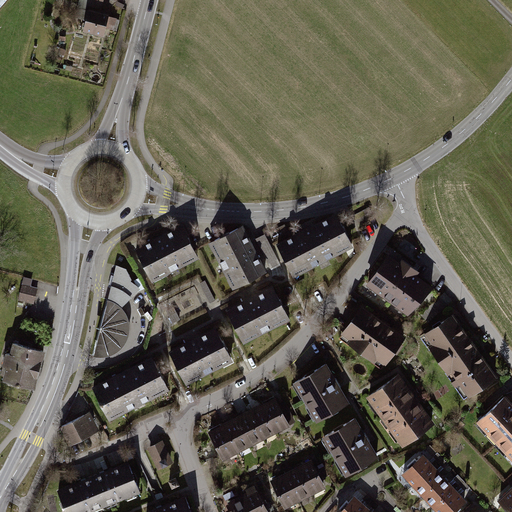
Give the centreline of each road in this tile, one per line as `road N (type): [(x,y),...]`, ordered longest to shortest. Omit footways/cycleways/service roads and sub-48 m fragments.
road 1 (residential): [(408,207),(299,340),(252,376),(170,418)]
road 2 (secondary): [(90,218),(62,353),(32,438),(0,497)]
road 3 (tertiary): [(393,177),(321,204),(253,212),(135,194)]
road 4 (residential): [(408,207),(511,361)]
road 5 (tertiary): [(511,78),(443,149),(393,177)]
road 6 (secondary): [(110,149),(150,0)]
